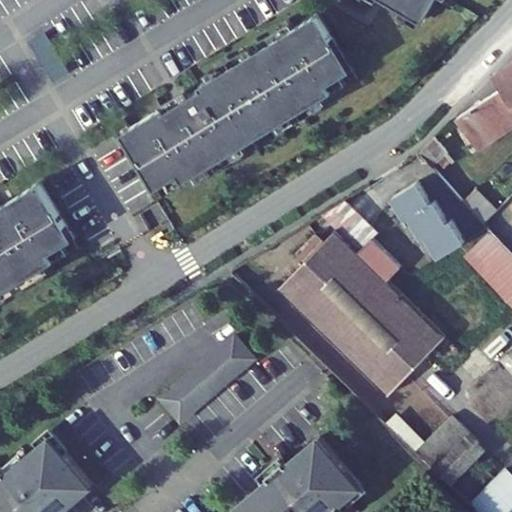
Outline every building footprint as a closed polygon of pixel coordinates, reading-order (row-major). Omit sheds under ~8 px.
[(388,0),(422,20),(433,0),(388,0)] [(354,69),(320,12),(201,85),(203,88),(182,101),(167,110),(165,107),(123,132),(157,189),(181,174),(186,182),(335,91),(331,84),(354,69)] [(46,33),(33,41),(56,78),(68,71),(46,33)] [(511,83),(511,77),(507,69),(497,76),(504,88),(511,83)] [(511,83),(504,88),(460,116),(478,149),(511,127),(511,83)] [(448,155),(438,137),(420,155),(434,168),(438,173),(453,160),(448,155)] [(52,252),(76,238),(42,181),(0,206),(2,209),(0,210),(0,294),(57,260),(52,252)] [(419,182),(394,198),(407,219),(410,217),(423,238),(427,236),(440,257),(465,242),(452,220),(449,222),(436,201),(432,203),(419,182)] [(498,210),(478,189),(466,202),(468,204),(486,223),(498,210)] [(511,251),(494,231),(471,254),(511,296),(511,251)] [(284,290),(391,395),(448,337),(390,280),(402,268),(374,241),(362,253),(340,232),(284,290)] [(235,334),(162,396),(182,419),(255,357),(235,334)] [(400,436),(452,486),(489,448),(457,417),(430,444),(410,426),(400,436)] [(0,511),(58,511),(93,484),(51,434),(7,472),(2,465),(0,466),(0,511)] [(284,468),(237,507),(241,511),(343,511),(345,511),(339,504),(362,485),(321,437),(284,468)] [(511,473),(477,510),(478,511),(511,511),(511,473)]
